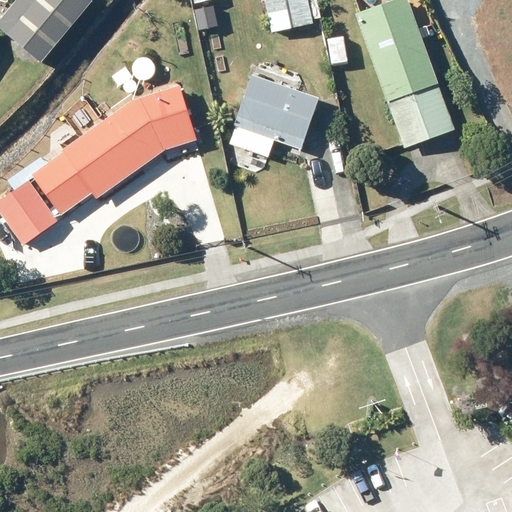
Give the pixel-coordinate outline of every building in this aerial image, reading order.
[(94,0),(19,0),(0,24),(0,26),(45,64),(96,2),(94,0)] [(310,0),(267,0),(274,33),(316,24),(310,0)] [(412,0),(404,0),(359,16),(407,149),(459,131),(412,0)] [(214,3),(197,6),(201,28),(218,25),(214,3)] [(131,42),(121,52),(135,64),(144,54),(131,42)] [(321,98),(255,76),(232,144),(272,158),(277,141),(304,149),(321,98)] [(166,148),(198,139),(183,87),(141,99),(34,175),(64,216),(95,193),(100,199),(167,151),(166,148)] [(0,201),(0,209),(25,246),(61,222),(32,180),(0,201)]
